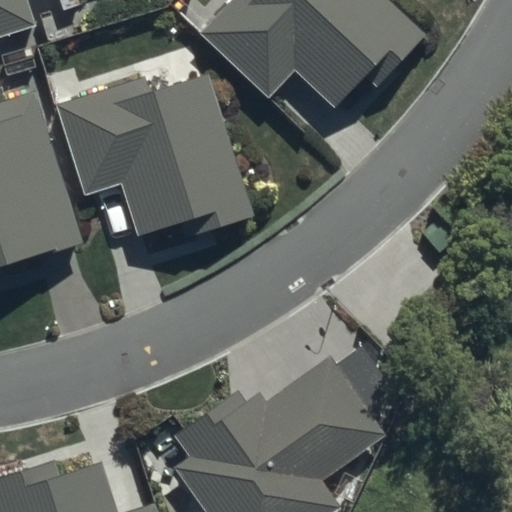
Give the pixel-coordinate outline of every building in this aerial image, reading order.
[(0,0),(0,40),(36,29),(26,0),(0,0)] [(348,118),(424,37),(383,0),(242,0),(202,42),(267,103),(297,70),(348,118)] [(254,219),(208,82),(150,101),(142,79),(57,107),(89,201),(125,189),(147,255),(254,219)] [(46,102),(0,116),(0,281),(92,255),(46,102)] [(200,511),(333,511),(340,507),(323,486),(385,439),(335,360),(170,464),(200,511)] [(116,511),(96,451),(0,481),(0,511),(155,511),(153,507),(138,511),(116,511)]
